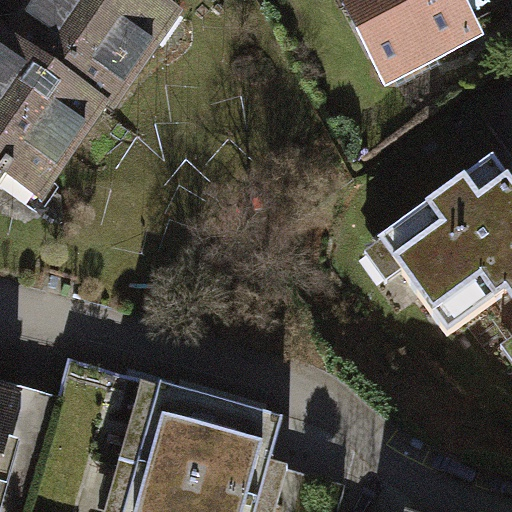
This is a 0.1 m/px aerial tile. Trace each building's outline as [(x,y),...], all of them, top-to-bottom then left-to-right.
[(155,0),(39,0),(0,53),(0,196),(10,183),(48,211),(186,22),(155,0)] [(459,0),(334,0),(385,94),(482,43),(459,0)] [(511,191),(495,168),(375,255),(449,356),(511,310),(511,191)] [(0,511),(4,511),(34,400),(0,391),(0,511)] [(270,424),(170,398),(141,511),(332,511),(337,494),(257,474),(270,424)]
